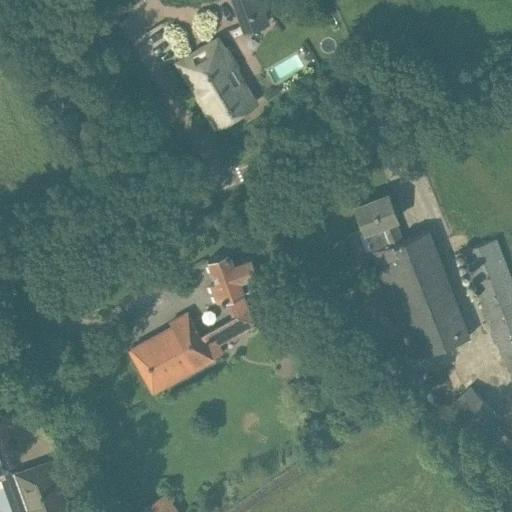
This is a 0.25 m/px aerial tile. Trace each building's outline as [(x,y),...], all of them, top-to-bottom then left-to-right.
[(270,24),(261,0),(231,0),(243,33),(270,24)] [(237,65),(221,37),(180,61),(218,124),(254,103),(233,67),(237,65)] [(402,239),(395,219),(398,218),(388,192),(369,200),(368,197),(357,201),(358,204),(355,205),(372,251),(402,239)] [(402,239),(372,251),(413,357),(470,336),(429,229),(402,239)] [(511,277),(496,237),(461,250),(501,356),(503,356),(511,379),(511,277)] [(228,251),(208,259),(224,301),(231,298),(238,315),(200,336),(195,328),(196,327),(188,312),(170,322),(172,325),(130,349),(151,388),(223,353),(218,344),(254,324),(242,294),(244,293),(240,281),(257,274),(251,259),(234,265),(228,251)] [(399,328),(369,291),(338,317),(369,354),(399,328)] [(501,417),(471,385),(446,408),(504,471),(511,463),(511,441),(495,423),(501,417)] [(56,392),(35,400),(41,415),(52,411),(62,407),(56,392)] [(67,422),(62,407),(52,411),(57,426),(67,422)] [(65,511),(72,510),(52,457),(13,471),(28,511),(65,511)] [(141,511),(184,511),(168,488),(139,508),(141,511)]
